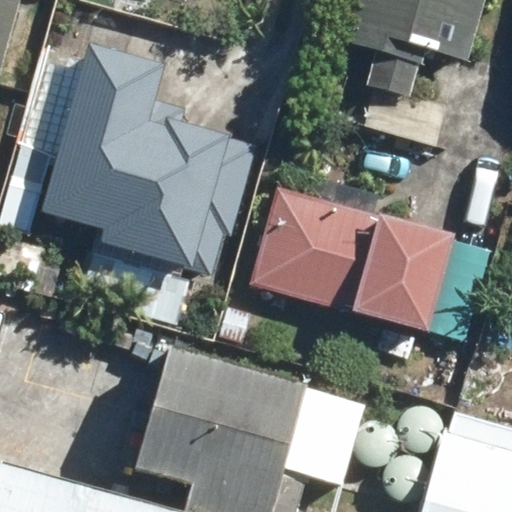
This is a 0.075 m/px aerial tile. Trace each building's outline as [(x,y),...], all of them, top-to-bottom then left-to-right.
[(0,0),(0,69),(19,0),(0,0)] [(348,0),(338,42),(373,51),(364,86),(369,87),(359,125),(431,144),(442,104),(409,95),(422,50),(467,62),(484,0),(348,0)] [(82,65),(30,236),(186,283),(221,164),(141,140),(157,87),(82,65)] [(269,194),(243,283),(425,333),(453,238),(377,216),(374,225),(269,194)] [(362,407),(168,353),(135,472),(193,488),(186,511),(272,511),(285,470),(340,486),(362,407)] [(511,511),(511,429),(446,412),(418,511),(511,511)] [(168,511),(0,464),(0,511),(168,511)]
